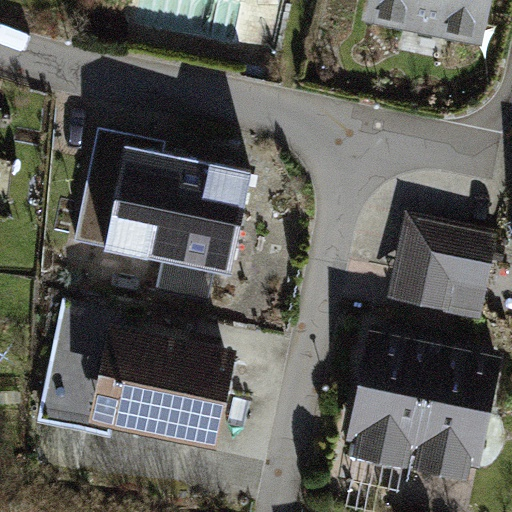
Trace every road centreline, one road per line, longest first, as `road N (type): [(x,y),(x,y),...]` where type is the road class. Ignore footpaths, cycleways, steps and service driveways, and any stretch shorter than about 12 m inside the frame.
road 1 (residential): [(356,132),(280,511)]
road 2 (residential): [(0,45),(356,132)]
road 3 (residential): [(356,132),(461,144),(497,116),(511,89)]
